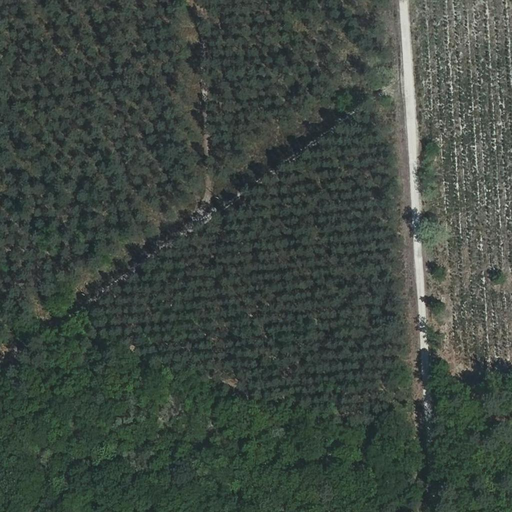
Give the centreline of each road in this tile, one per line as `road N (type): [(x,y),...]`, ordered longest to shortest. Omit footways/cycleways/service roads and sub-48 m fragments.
road 1 (track): [(436,511),(405,0)]
road 2 (track): [(410,77),(0,359)]
